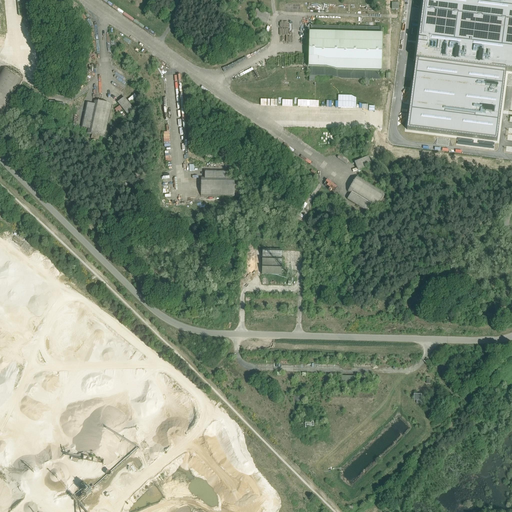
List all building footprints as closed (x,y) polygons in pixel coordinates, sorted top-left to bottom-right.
[(149,0),(124,0),(136,8),(147,5),(149,0)] [(511,0),(423,0),(407,129),(496,141),(505,72),(511,72),(511,0)] [(270,18),(256,12),(252,22),(267,27),(270,18)] [(381,28),(310,26),(310,33),(309,33),(308,70),(309,70),(309,83),(314,83),(315,80),(316,80),(316,78),(380,80),(380,72),(381,72),(382,34),(381,34),(381,28)] [(23,82),(2,71),(0,75),(0,112),(1,113),(0,114),(0,115),(2,117),(4,115),(23,82)] [(134,111),(124,100),(118,105),(127,117),(134,111)] [(113,107),(94,103),(93,106),(87,105),(82,130),(88,131),(87,136),(92,137),(91,141),(99,142),(100,138),(105,140),(113,107)] [(71,110),(44,104),(39,122),(43,132),(59,136),(67,129),(71,110)] [(368,159),(354,164),(357,172),(371,167),(368,159)] [(230,173),(205,173),(205,179),(201,179),(201,198),(234,199),(234,193),(238,193),(239,185),(235,185),(235,180),(230,180),(230,173)] [(386,196),(357,178),(347,194),(350,196),(347,202),(368,215),(372,209),(376,212),(379,207),(382,209),(386,202),(383,200),(386,196)] [(282,253),(263,252),(262,277),(282,277),(282,253)] [(302,396),(290,396),(290,398),(293,398),(293,404),(304,404),(305,393),(303,393),(302,396)]
